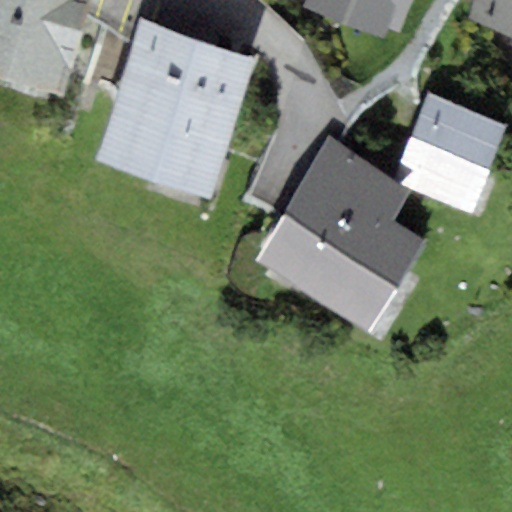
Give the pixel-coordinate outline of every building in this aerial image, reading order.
[(0,0),(0,82),(64,100),(91,0),(0,0)] [(412,0),(307,0),(304,11),(384,42),(391,22),(402,27),(412,0)] [(511,38),(511,0),(475,0),(468,26),(511,38)] [(209,200),(256,58),(143,22),(97,163),(209,200)] [(506,125),(427,93),(395,178),(471,214),(506,125)] [(371,334),(424,241),(393,223),(410,194),(329,138),(306,174),(254,268),(371,334)]
